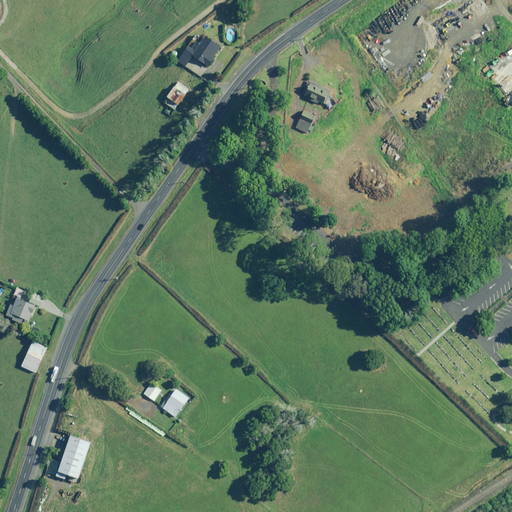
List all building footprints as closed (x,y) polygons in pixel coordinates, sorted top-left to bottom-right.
[(178,61),(201,77),(211,77),(214,72),(208,68),(222,47),(204,34),(202,37),(197,34),(178,61)] [(308,96),(306,98),(319,104),(320,102),(326,105),(333,90),(308,79),(302,93),(308,96)] [(190,88),(178,80),(164,102),(176,110),(190,88)] [(318,116),(304,110),(296,128),(310,133),(318,116)] [(421,162),(415,166),(418,170),(424,165),(421,162)] [(44,296),(33,293),(29,302),(17,298),(14,305),(12,304),(7,315),(12,317),(11,319),(21,323),(23,318),(29,321),(36,305),(40,306),(44,296)] [(49,347),(34,340),(22,365),(37,373),(49,347)] [(163,389),(152,381),(144,393),(155,401),(163,389)] [(192,398),(177,388),(167,402),(165,400),(160,406),(178,418),(192,398)] [(92,441),(70,435),(60,471),(58,470),(56,475),(66,479),(68,474),(81,477),(92,441)] [(74,511),(81,511),(85,504),(76,500),(78,493),(71,490),(63,509),(69,511),(70,511),(71,511),(74,511)]
